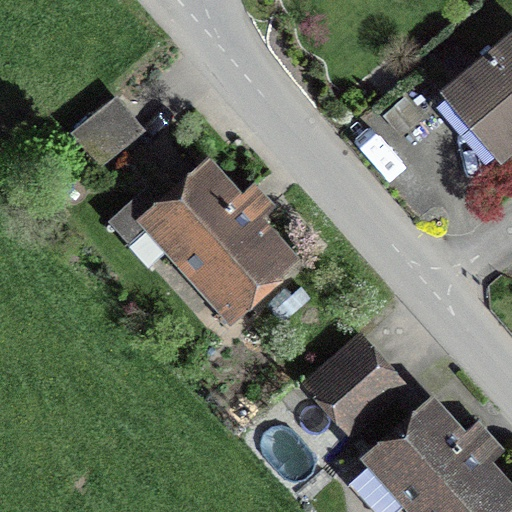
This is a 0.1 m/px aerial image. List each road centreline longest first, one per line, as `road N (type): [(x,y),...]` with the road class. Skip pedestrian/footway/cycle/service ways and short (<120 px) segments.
road 1 (tertiary): [(197,0),(246,94),(431,290)]
road 2 (tertiary): [(431,290),(511,391)]
